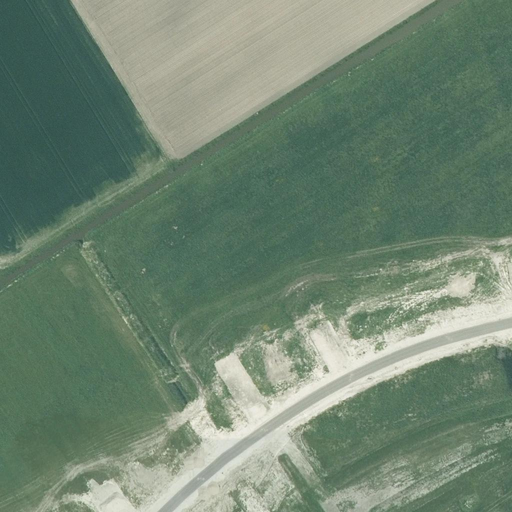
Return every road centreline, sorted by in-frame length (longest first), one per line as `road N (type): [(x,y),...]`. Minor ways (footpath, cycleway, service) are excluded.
road 1 (residential): [(272,430),(363,372),(511,324)]
road 2 (residential): [(171,511),(272,430)]
